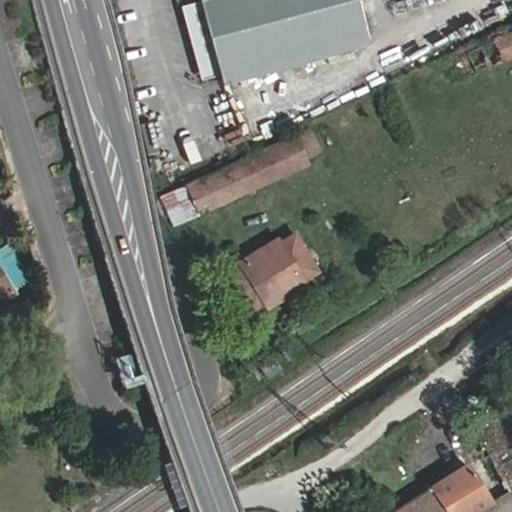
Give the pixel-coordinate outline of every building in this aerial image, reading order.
[(200,0),(201,2),(183,7),(203,77),(222,72),(226,86),(375,44),(363,0),(200,0)] [(511,54),(511,28),(487,40),(498,61),(511,54)] [(447,86),(498,61),(487,40),(435,64),(447,86)] [(257,185),(307,162),(306,153),(325,144),(314,122),(243,155),(257,185)] [(262,197),(257,185),(243,155),(163,193),(176,223),(235,195),(241,207),(262,197)] [(284,288),(317,267),(294,229),(277,237),(278,241),(260,252),(284,288)] [(8,240),(0,244),(0,267),(12,287),(30,275),(8,240)] [(268,299),(284,288),(260,252),(245,261),(238,251),(218,262),(254,323),(275,312),(268,299)] [(0,303),(15,293),(0,269),(0,303)] [(109,453),(95,462),(102,474),(116,465),(109,453)] [(476,453),(381,511),(465,511),(502,490),(476,453)]
